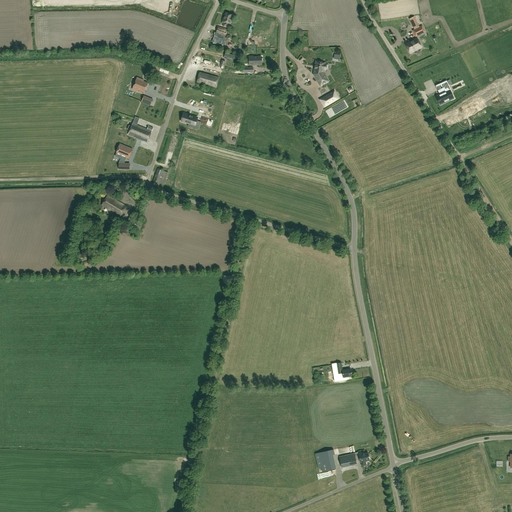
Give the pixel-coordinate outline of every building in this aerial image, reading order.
[(38,0),(39,7),(139,5),(162,15),(167,0),(38,0)] [(229,23),(232,15),(225,13),(224,18),(223,18),(222,21),(224,22),(222,26),(226,27),(227,23),(229,23)] [(218,26),(216,33),(214,32),(214,35),(213,39),(215,40),(214,42),(221,44),(224,35),(226,36),(228,29),(218,26)] [(415,36),(425,32),(422,26),(413,31),(415,36)] [(410,53),(422,47),(417,38),(405,44),(410,53)] [(249,65),(262,64),(261,56),(249,56),(249,65)] [(323,69),(328,70),(329,65),(324,64),(324,63),(318,62),(317,61),(315,65),(313,74),(320,86),(328,81),(323,73),(323,72),(323,69)] [(199,72),(196,82),(216,87),(219,77),(199,72)] [(144,93),(148,83),(141,80),(141,79),(140,79),(138,78),(137,78),(134,86),(139,88),(137,91),(144,93)] [(450,94),(446,86),(448,86),(446,81),(439,84),(441,89),(438,90),(440,95),(439,95),(440,98),(437,99),(440,105),(450,100),(448,95),(450,94)] [(338,99),(334,92),(320,100),(324,107),(338,99)] [(142,102),(151,105),(153,100),(144,96),(142,102)] [(197,121),(196,120),(197,118),(192,116),(184,113),(181,121),(192,124),(196,126),(197,121)] [(147,143),(152,130),(153,127),(148,125),(147,129),(132,123),(131,126),(129,125),(127,129),(129,130),(128,135),(147,143)] [(132,152),(131,151),(132,149),(130,148),(120,144),(116,153),(117,153),(120,154),(119,158),(121,159),(119,163),(119,169),(124,170),(129,170),(130,170),(130,164),(124,163),(126,158),(128,159),(129,157),(130,157),(130,155),(131,153),(132,152)] [(158,169),(155,177),(153,181),(163,185),(168,172),(158,169)] [(137,202),(140,195),(125,187),(120,197),(129,201),(130,199),(137,202)] [(107,195),(101,206),(120,216),(126,205),(107,195)] [(140,232),(144,224),(130,216),(125,224),(140,232)] [(343,377),(351,376),(350,368),(342,370),(341,362),(336,363),(337,373),(342,373),(343,377)] [(333,455),(335,454),(334,449),(318,453),(318,455),(315,456),(318,469),(321,468),(322,472),(336,469),(333,455)] [(366,461),(369,460),(367,452),(362,454),(361,452),(358,453),(358,455),(354,456),(354,453),(338,457),(341,467),(356,464),(355,459),(359,459),(360,463),(361,466),(366,465),(366,461)] [(500,474),(487,477),(488,485),(501,483),(500,474)]
